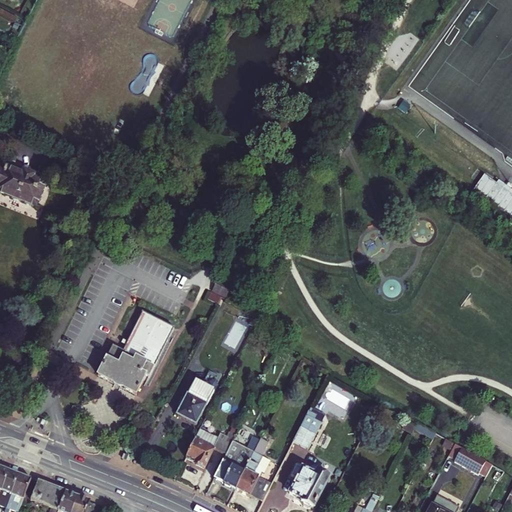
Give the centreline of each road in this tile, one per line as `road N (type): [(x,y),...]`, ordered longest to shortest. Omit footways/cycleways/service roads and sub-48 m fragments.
road 1 (primary): [(201,511),(0,428)]
road 2 (primary): [(0,445),(165,511)]
